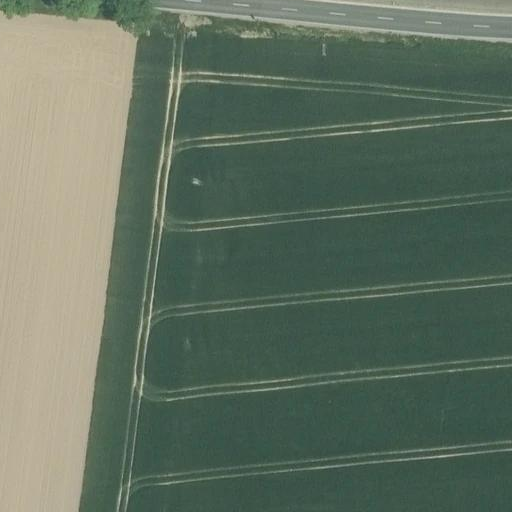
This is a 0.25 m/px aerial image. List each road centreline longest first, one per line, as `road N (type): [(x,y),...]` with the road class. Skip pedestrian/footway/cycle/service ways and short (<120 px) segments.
road 1 (secondary): [(0,76),(478,27)]
road 2 (secondary): [(183,0),(478,27)]
